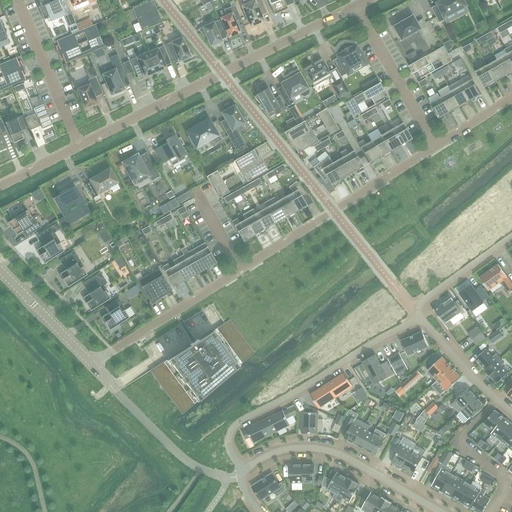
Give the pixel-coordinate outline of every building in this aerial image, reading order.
[(58,53),(99,35),(94,24),(79,31),(66,0),(60,3),(58,0),(39,0),(48,22),(63,15),(71,34),(56,41),(58,45),(56,46),(55,46),(58,53)] [(152,0),(132,9),(141,31),(152,26),(156,24),(162,22),(152,0)] [(253,0),(254,1),(241,6),(250,26),(263,21),(261,15),(266,13),(260,0),(253,0)] [(292,0),(267,0),(274,14),(287,9),(286,6),(293,3),(292,0)] [(431,8),(438,23),(445,19),(443,16),(464,6),(461,0),(443,0),(437,3),(437,5),(431,8)] [(228,37),(240,32),(235,21),(240,19),(240,20),(241,20),(234,5),(223,10),(226,16),(220,18),(228,37)] [(88,13),(74,17),(76,24),(90,20),(88,13)] [(101,13),(93,16),(96,24),(104,20),(101,13)] [(424,37),(430,33),(422,19),(416,23),(412,16),(393,27),(400,40),(419,29),(424,37)] [(206,35),(210,46),(221,41),(221,40),(226,37),(219,20),(202,27),(199,29),(199,28),(198,29),(204,37),(205,36),(206,35)] [(500,33),(507,29),(504,24),(497,28),(500,33)] [(486,41),(493,37),(491,32),(483,36),(486,41)] [(103,46),(99,35),(58,53),(61,60),(61,59),(63,58),(65,63),(103,46)] [(479,45),(486,41),(483,36),(476,40),(479,45)] [(165,45),(173,62),(178,60),(179,61),(190,57),(190,56),(193,55),(194,55),(188,47),(187,48),(188,48),(187,48),(182,38),(165,45)] [(448,41),(442,44),(444,46),(447,51),(452,48),(448,41)] [(347,75),(366,64),(355,44),(349,48),(348,47),(341,51),(342,52),(336,55),(337,58),(332,61),(341,77),(346,74),(347,75)] [(469,44),(462,48),(465,53),(472,49),(469,44)] [(136,57),(130,60),(138,77),(143,75),(144,76),(147,75),(147,76),(163,70),(163,68),(166,67),(165,66),(170,63),(163,46),(147,53),(145,49),(134,53),(136,57)] [(444,65),(452,61),(447,51),(444,46),(409,66),(412,71),(415,69),(421,78),(430,73),(426,66),(439,58),(444,65)] [(415,51),(407,56),(410,62),(418,57),(415,51)] [(111,95),(123,90),(120,80),(126,77),(117,54),(109,57),(113,66),(110,68),(108,72),(102,74),(111,95)] [(511,62),(507,54),(497,60),(506,75),(511,71),(511,62)] [(0,64),(0,77),(23,67),(20,61),(18,62),(16,58),(0,64)] [(464,63),(461,58),(453,62),(456,67),(464,63)] [(128,74),(133,72),(128,60),(123,63),(128,74)] [(497,60),(486,65),(495,81),(506,75),(497,60)] [(304,71),(313,87),(331,77),(322,61),(304,71)] [(486,65),(475,72),(484,87),(495,81),(486,65)] [(442,75),(450,71),(447,66),(440,70),(442,75)] [(26,74),(23,67),(0,77),(0,90),(25,79),(23,75),(25,74),(26,74)] [(435,79),(442,75),(440,70),(432,74),(435,79)] [(307,88),(308,88),(299,73),(280,83),(282,86),(277,89),(286,106),(293,103),(290,98),(299,93),(301,96),(304,97),(308,94),(309,91),(307,88)] [(470,74),(459,80),(470,100),(481,94),(470,74)] [(76,89),(77,91),(76,91),(78,97),(79,96),(84,108),(89,106),(93,105),(92,104),(97,102),(95,97),(102,94),(95,77),(87,80),(89,84),(76,89)] [(418,82),(421,87),(428,83),(426,78),(418,82)] [(341,79),(331,85),(339,99),(349,93),(341,79)] [(448,86),(451,91),(460,106),(470,100),(459,80),(448,86)] [(23,83),(14,87),(16,92),(25,88),(23,83)] [(353,117),(361,112),(357,105),(371,97),(375,104),(384,99),(379,90),(382,88),(379,83),(375,85),(345,103),(353,117)] [(254,96),(253,96),(260,104),(260,103),(261,102),(267,112),(272,109),(275,115),(286,109),(278,95),(277,95),(278,96),(273,99),(267,89),(257,95),(254,96)] [(451,91),(440,97),(449,112),(460,106),(451,91)] [(33,109),(35,113),(24,118),(30,130),(41,125),(42,129),(51,125),(39,95),(38,96),(42,105),(33,109)] [(440,97),(430,103),(437,115),(439,118),(449,112),(440,97)] [(384,108),(391,104),(389,99),(381,103),(384,108)] [(244,123),(242,119),(245,117),(237,106),(236,107),(237,107),(236,108),(234,105),(221,113),(225,119),(220,122),(238,155),(247,149),(246,149),(235,128),(244,123)] [(370,116),(378,112),(375,107),(367,111),(370,116)] [(363,120),(370,116),(367,111),(360,115),(363,120)] [(5,123),(13,143),(23,139),(21,134),(24,133),(23,130),(28,128),(23,115),(5,123)] [(325,123),(333,119),(330,115),(323,119),(325,123)] [(356,124),(354,119),(346,123),(349,128),(356,124)] [(201,121),(192,126),(194,128),(188,132),(190,135),(187,137),(191,145),(194,143),(196,147),(209,140),(213,147),(227,138),(216,120),(210,124),(208,120),(202,124),(201,121)] [(304,121),(284,132),(288,140),(289,139),(291,142),(312,131),(309,126),(308,127),(304,121)] [(402,123),(391,129),(400,145),(411,139),(402,123)] [(336,125),(329,129),(331,134),(339,130),(336,125)] [(391,129),(381,135),(390,151),(400,145),(391,129)] [(312,131),(291,142),(298,153),(318,141),(312,131)] [(345,136),(342,131),(335,135),(338,140),(345,136)] [(381,135),(370,141),(379,157),(390,151),(381,135)] [(177,137),(153,150),(161,164),(168,160),(171,166),(185,158),(184,156),(187,154),(182,145),(183,144),(184,145),(180,137),(179,137),(180,138),(178,139),(177,137)] [(331,143),(328,138),(321,143),(324,148),(331,143)] [(363,140),(357,143),(368,162),(368,163),(379,157),(370,141),(365,144),(363,140)] [(324,148),(321,143),(313,147),(316,152),(324,148)] [(254,150),(233,161),(239,172),(260,160),(254,150)] [(340,153),(342,157),(351,173),(362,166),(353,151),(348,154),(345,150),(340,153)] [(137,154),(122,163),(134,184),(148,176),(151,181),(159,176),(146,152),(138,156),(137,154)] [(342,157),(332,163),(341,178),(351,173),(342,157)] [(260,160),(239,172),(242,176),(244,175),(247,182),(267,170),(263,163),(262,164),(260,160)] [(320,161),(313,167),(326,183),(329,181),(330,185),(341,178),(332,163),(325,167),(320,161)] [(283,164),(272,170),(275,175),(286,169),(283,164)] [(91,181),(85,185),(93,199),(99,195),(98,193),(110,186),(113,192),(119,189),(116,183),(117,182),(109,168),(90,180),(91,181)] [(223,174),(227,182),(237,176),(233,168),(223,174)] [(272,170),(265,174),(268,179),(275,175),(272,170)] [(216,171),(206,177),(212,187),(223,181),(216,171)] [(251,182),(254,187),(261,183),(258,178),(251,182)] [(223,181),(212,187),(218,198),(229,192),(223,181)] [(292,192),(286,196),(295,211),(306,205),(301,196),(305,194),(306,194),(296,181),(288,187),(292,192)] [(251,182),(244,186),(247,191),(254,187),(251,182)] [(75,186),(53,199),(63,216),(77,209),(82,217),(90,212),(85,204),(75,186)] [(238,190),(230,194),(233,199),(240,195),(238,190)] [(24,198),(28,205),(39,199),(35,192),(24,198)] [(230,194),(223,198),(226,203),(233,199),(230,194)] [(182,195),(176,198),(179,204),(185,200),(182,195)] [(286,196),(276,201),(285,217),(295,211),(286,196)] [(263,203),(265,208),(274,223),(285,217),(276,201),(274,197),(263,203)] [(175,199),(167,203),(171,210),(179,205),(175,199)] [(176,210),(179,215),(187,211),(184,206),(176,210)] [(265,208),(255,213),(264,229),(274,223),(265,208)] [(63,216),(58,219),(63,228),(82,217),(77,209),(63,216)] [(253,209),(242,215),(244,220),(253,235),(264,229),(255,213),(253,209)] [(17,216),(8,222),(16,235),(24,230),(27,236),(40,228),(33,216),(31,218),(26,210),(23,212),(22,211),(16,215),(17,216)] [(170,214),(162,218),(165,223),(172,219),(170,214)] [(165,223),(162,218),(155,222),(158,227),(165,223)] [(237,218),(231,221),(243,241),(253,235),(244,220),(239,222),(237,218)] [(44,245),(36,250),(45,263),(63,252),(58,244),(60,243),(54,233),(61,228),(57,223),(37,235),(44,245)] [(144,235),(151,231),(148,226),(141,230),(144,235)] [(105,229),(98,233),(102,239),(109,235),(105,229)] [(204,243),(194,249),(205,269),(216,263),(204,243)] [(184,247),(180,249),(183,255),(195,275),(205,269),(194,249),(187,252),(184,247)] [(67,269),(59,273),(68,287),(86,275),(81,268),(83,266),(73,250),(61,258),(67,269)] [(183,255),(173,261),(184,281),(195,275),(183,255)] [(120,257),(115,261),(120,269),(125,265),(120,257)] [(167,264),(162,267),(173,287),(184,281),(175,265),(170,268),(167,264)] [(511,283),(498,264),(479,278),(488,291),(500,282),(509,293),(511,291),(511,283)] [(158,268),(137,280),(150,303),(171,291),(158,268)] [(90,292),(82,297),(91,310),(109,299),(104,291),(107,290),(103,285),(107,283),(100,272),(84,282),(90,292)] [(136,285),(125,292),(128,297),(140,290),(136,285)] [(488,297),(481,286),(475,290),(471,285),(459,294),(471,311),(484,302),(483,301),(488,297)] [(109,312),(101,317),(110,330),(119,324),(120,325),(126,321),(125,320),(128,318),(123,311),(126,309),(118,298),(106,306),(109,312)] [(450,320),(461,312),(451,298),(434,310),(448,329),(453,325),(450,320)] [(502,336),(498,330),(488,337),(492,343),(502,336)] [(167,359),(198,400),(238,367),(211,331),(193,342),(183,349),(167,359)] [(422,332),(401,341),(407,356),(428,346),(422,332)] [(472,339),(476,345),(486,338),(481,332),(472,339)] [(486,350),(476,359),(486,371),(500,358),(496,354),(493,357),(486,350)] [(402,365),(401,363),(403,362),(399,353),(388,359),(394,370),(402,365)] [(375,355),(362,362),(374,384),(393,374),(387,362),(380,365),(375,355)] [(437,381),(451,367),(442,357),(427,370),(437,381)] [(494,379),(497,382),(507,373),(501,365),(504,362),(500,358),(486,371),(494,380),(494,379)] [(461,378),(451,367),(437,381),(446,391),(461,378)] [(417,371),(405,382),(409,388),(422,376),(417,371)] [(158,377),(176,408),(189,400),(183,392),(177,395),(171,385),(168,388),(164,382),(168,379),(164,373),(158,377)] [(344,373),(327,384),(335,397),(353,386),(344,373)] [(335,397),(327,384),(309,395),(318,408),(335,397)] [(362,402),(368,398),(361,388),(355,391),(362,402)] [(455,401),(451,404),(459,413),(463,409),(476,397),(468,388),(455,401)] [(416,394),(422,400),(426,396),(420,390),(416,394)] [(459,413),(457,414),(464,423),(470,417),(471,418),(484,406),(476,397),(463,409),(459,413)] [(438,407),(433,402),(425,410),(429,415),(438,407)] [(442,405),(437,409),(440,413),(446,408),(442,405)] [(282,410),(264,419),(271,434),(290,425),(287,419),(283,412),(282,410)] [(494,410),(483,423),(493,431),(491,434),(504,418),(494,410)] [(318,413),(302,412),(301,433),(317,434),(318,431),(323,431),(323,419),(318,419),(318,413)] [(391,426),(396,418),(391,415),(386,424),(391,426)] [(349,416),(343,427),(349,430),(355,419),(349,416)] [(349,430),(344,439),(355,444),(363,428),(365,424),(355,418),(355,419),(349,430)] [(511,424),(504,418),(491,434),(500,441),(511,425),(511,424)] [(271,434),(264,419),(246,428),(247,430),(250,437),(253,443),(271,434)] [(394,422),(388,433),(394,436),(400,426),(394,422)] [(363,428),(355,444),(365,449),(373,434),(367,431),(370,426),(365,424),(363,428)] [(511,425),(500,441),(509,447),(511,443),(511,425)] [(438,432),(442,435),(447,430),(443,427),(438,432)] [(373,434),(365,449),(375,455),(386,434),(376,429),(373,434)] [(480,448),(485,442),(481,439),(476,445),(480,448)] [(401,446),(393,461),(403,467),(411,451),(406,448),(408,444),(404,441),(401,446)] [(485,442),(480,448),(484,451),(489,445),(485,442)] [(453,454),(445,450),(439,461),(442,463),(446,465),(453,454)] [(411,451),(403,467),(413,473),(422,457),(411,451)] [(498,461),(502,456),(498,453),(494,458),(498,461)] [(434,458),(427,470),(432,473),(439,461),(438,461),(440,458),(436,455),(434,458)] [(502,456),(498,461),(502,464),(506,459),(502,456)] [(314,464),(302,465),(303,483),(314,482),(314,464)] [(302,465),(290,465),(291,483),(292,483),(292,489),(302,489),(302,483),(303,483),(302,465)] [(442,491),(451,474),(442,468),(432,486),(442,491)] [(336,500),(349,478),(348,478),(348,479),(337,473),(328,489),(334,493),(332,497),(336,500)] [(272,474),(252,487),(260,500),(274,492),(277,496),(282,493),(279,488),(280,487),(272,474)] [(451,474),(442,491),(451,497),(461,479),(451,474)] [(358,483),(349,478),(336,500),(340,502),(343,498),(349,501),(359,485),(358,485),(358,483)] [(471,485),(461,479),(451,497),(461,502),(471,485)] [(480,490),(471,485),(461,502),(470,508),(480,490)] [(481,489),(480,490),(470,508),(478,511),(482,511),(490,499),(483,495),(485,491),(481,489)] [(372,511),(382,497),(381,497),(381,498),(371,493),(362,509),(366,511),(372,511)] [(385,511),(391,503),(382,497),(372,511),(385,511)] [(304,499),(298,505),(304,511),(310,505),(304,499)] [(391,503),(385,511),(397,511),(400,509),(391,504),(391,503)]
